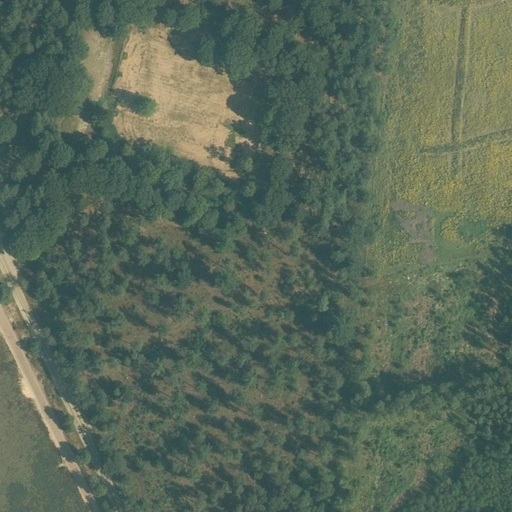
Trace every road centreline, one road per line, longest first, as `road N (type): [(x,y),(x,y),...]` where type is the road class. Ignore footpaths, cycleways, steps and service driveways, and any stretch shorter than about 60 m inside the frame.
road 1 (track): [(68,174),(135,201),(232,221),(252,217),(270,198),(296,93)]
road 2 (track): [(122,511),(13,279)]
road 3 (track): [(92,511),(0,320)]
